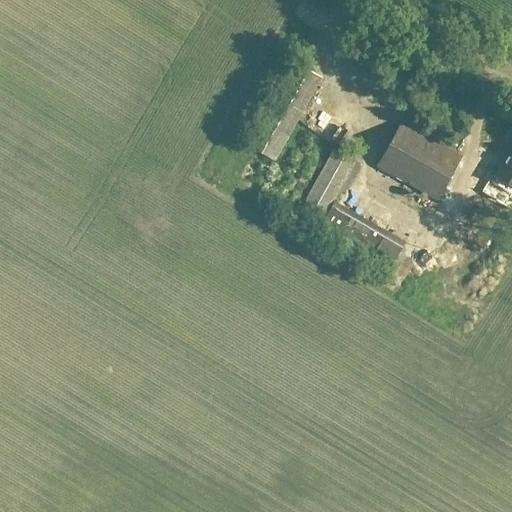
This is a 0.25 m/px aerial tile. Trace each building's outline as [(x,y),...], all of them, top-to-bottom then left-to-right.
[(274,164),(321,81),(292,65),(245,148),(274,164)] [(436,203),(460,160),(401,126),(376,169),(436,203)] [(511,189),(511,148),(492,181),(493,181),(487,190),(501,198),(508,187),(511,189)] [(355,163),(332,151),(303,204),(325,216),(355,163)] [(391,268),(404,244),(333,203),(320,227),(391,268)]
